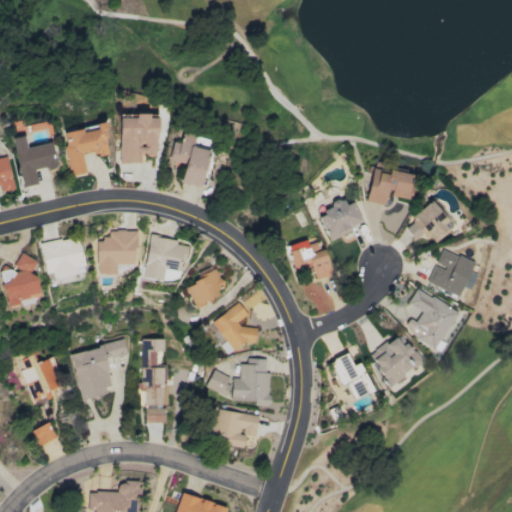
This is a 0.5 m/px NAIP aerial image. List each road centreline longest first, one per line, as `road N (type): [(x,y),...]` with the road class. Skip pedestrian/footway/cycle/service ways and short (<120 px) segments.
road 1 (residential): [(0,223),(83,204),(142,201),(217,227),(256,261),(301,355),(301,406),(268,511)]
road 2 (residential): [(274,495),(163,454),(122,450),(55,470),(6,511)]
